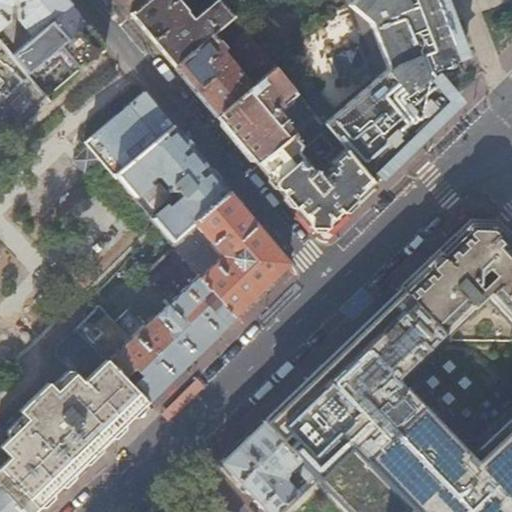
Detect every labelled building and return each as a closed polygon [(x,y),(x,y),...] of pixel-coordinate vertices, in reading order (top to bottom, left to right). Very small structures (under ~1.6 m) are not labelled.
[(64,0),(0,0),(0,27),(8,21),(7,8),(12,3),(16,8),(16,19),(32,37),(35,35),(69,6),(64,0)] [(115,0),(130,17),(148,0),(115,0)] [(148,0),(130,17),(173,68),(232,18),(215,0),(192,20),(185,13),(187,11),(178,0),(148,0)] [(321,125),(370,184),(453,103),(441,91),(457,75),(452,61),(430,0),(351,0),(347,5),(367,22),(384,69),(373,79),(369,82),(321,125)] [(430,0),(452,61),(457,58),(436,0),(430,0)] [(367,22),(347,5),(373,79),(384,69),(367,22)] [(69,6),(35,35),(43,46),(54,37),(72,60),(85,49),(84,48),(96,38),(69,6)] [(214,117),(249,88),(220,53),(225,50),(218,42),(237,25),(232,18),(173,68),(214,117)] [(230,49),(257,81),(273,68),(242,31),(237,36),(230,49)] [(14,38),(3,48),(10,56),(21,47),(14,38)] [(0,106),(1,106),(4,109),(18,124),(45,97),(10,56),(3,48),(0,43),(0,106)] [(369,82),(359,54),(332,64),(342,92),(369,82)] [(214,117),(255,166),(292,135),(281,121),(282,119),(275,112),(295,94),(273,68),(257,81),(249,88),(214,117)] [(112,176),(170,126),(155,108),(143,93),(84,143),(87,146),(99,160),(112,176)] [(306,108),(289,121),(297,130),(313,116),(306,108)] [(255,166),(307,228),(324,228),(342,212),(347,206),(370,184),(321,125),(313,116),(297,130),(292,135),(255,166)] [(165,207),(150,221),(169,243),(188,227),(191,224),(226,193),(197,158),(170,126),(112,176),(132,200),(147,187),(144,182),(152,175),(158,176),(171,192),(173,190),(180,198),(167,209),(165,207)] [(99,160),(87,146),(73,159),(85,172),(99,160)] [(147,187),(132,200),(150,221),(165,207),(167,209),(180,198),(173,190),(171,192),(158,176),(152,175),(144,182),(147,187)] [(198,277),(232,318),(287,265),(253,224),(226,193),(191,224),(220,255),(198,277)] [(329,233),(346,216),(342,212),(324,228),(329,233)] [(499,229),(511,243),(511,234),(504,225),(499,229)] [(175,251),(193,236),(188,227),(169,243),(175,251)] [(511,243),(499,229),(463,228),(434,256),(400,289),(402,292),(445,336),(484,298),(511,326),(511,339),(509,343),(511,343),(511,243)] [(175,296),(171,292),(161,302),(164,306),(145,324),(128,307),(114,322),(97,306),(74,328),(145,403),(232,318),(198,277),(196,275),(175,296)] [(314,477),(347,511),(511,511),(511,414),(469,456),(397,381),(445,336),(402,292),(389,304),(387,301),(328,358),(330,361),(304,386),(302,383),(268,415),(271,418),(264,425),(314,477)] [(0,492),(21,511),(34,511),(116,432),(145,403),(105,361),(81,383),(73,375),(66,382),(55,392),(47,384),(0,429),(0,492)] [(264,425),(261,422),(241,442),(218,463),(263,511),(277,511),(296,494),(283,480),(285,473),(292,466),(308,483),(314,477),(264,425)] [(0,511),(21,511),(0,492),(0,511)]
